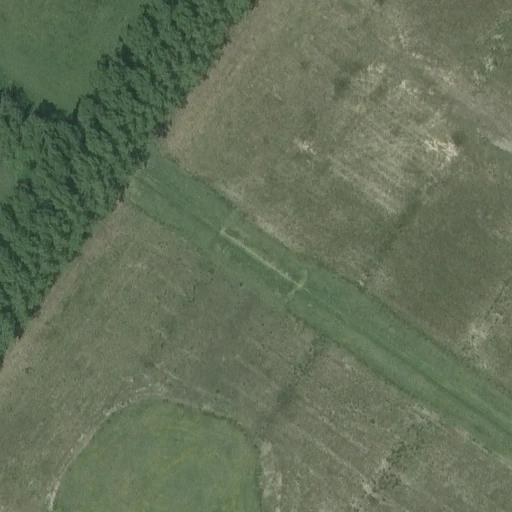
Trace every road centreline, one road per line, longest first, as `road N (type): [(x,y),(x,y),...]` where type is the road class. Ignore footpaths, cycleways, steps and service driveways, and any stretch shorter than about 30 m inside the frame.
road 1 (track): [(0,307),(110,150)]
road 2 (track): [(110,150),(217,0)]
